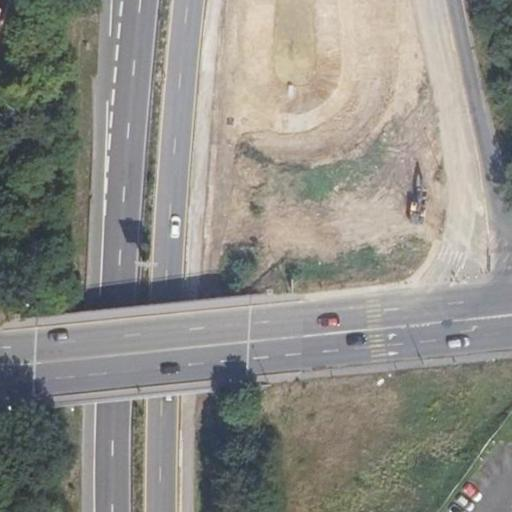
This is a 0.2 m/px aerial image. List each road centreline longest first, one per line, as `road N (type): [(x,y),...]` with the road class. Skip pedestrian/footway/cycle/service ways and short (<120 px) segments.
road 1 (trunk): [(159,511),(172,189),(190,0)]
road 2 (trunk): [(131,0),(110,511)]
road 3 (tertiary): [(32,365),(401,328)]
road 4 (trunk): [(97,0),(81,365)]
road 5 (tertiary): [(469,175),(431,185),(398,209),(377,243),(370,282),(386,339),(414,368),(450,385)]
road 6 (trunk): [(401,328),(450,257),(469,175)]
road 7 (trunk): [(470,164),(438,0)]
road 8 (trunk): [(361,511),(379,462),(450,385)]
road 9 (trunk): [(81,365),(75,511)]
